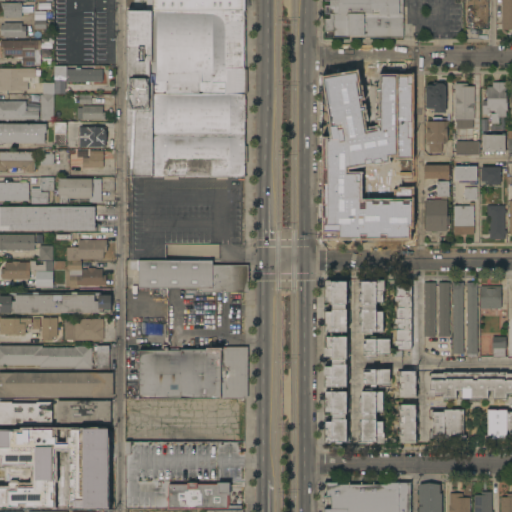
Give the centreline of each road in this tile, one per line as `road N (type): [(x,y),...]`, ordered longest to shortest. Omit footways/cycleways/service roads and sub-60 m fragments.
road 1 (primary): [(306,262),(308,0)]
road 2 (residential): [(306,262),(511,261)]
road 3 (primary): [(308,466),(306,262)]
road 4 (residential): [(308,466),(511,466)]
road 5 (primary): [(270,262),(268,462)]
road 6 (primary): [(268,0),(270,198)]
